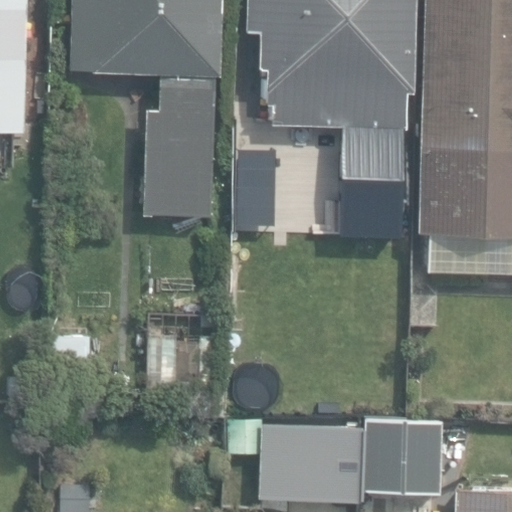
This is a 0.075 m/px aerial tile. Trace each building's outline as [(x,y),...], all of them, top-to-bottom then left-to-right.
[(0,0),(0,127),(22,128),(24,46),(17,45),(18,20),(24,20),(24,0),(0,0)] [(140,210),(206,214),(213,73),(216,73),(219,0),(68,0),(65,66),(88,67),(88,69),(158,72),(156,107),(145,106),(140,210)] [(337,234),(397,235),(399,86),(406,86),(407,0),(244,0),(244,30),(257,30),(256,66),(264,66),(264,83),(265,82),(265,93),(263,93),(263,101),(266,101),(266,120),(339,121),(337,234)] [(511,0),(421,0),(413,229),(511,233),(511,0)] [(264,225),(267,184),(232,182),(229,222),(264,225)] [(334,259),(297,256),(294,295),(331,297),(334,259)] [(429,324),(429,294),(407,294),(407,324),(429,324)] [(146,412),(225,416),(230,315),(151,311),(146,412)] [(53,335),(54,377),(86,377),(86,335),(53,335)] [(235,364),(236,397),(264,396),(263,362),(235,364)] [(7,369),(6,391),(39,393),(40,370),(7,369)] [(363,487),(435,490),(439,412),(367,408),(363,487)] [(256,447),(256,419),(226,419),(226,447),(256,447)] [(256,499),(358,503),(361,426),(259,422),(256,499)] [(91,511),(91,479),(52,477),(50,511),(91,511)] [(511,511),(511,492),(454,491),(453,511),(511,511)]
